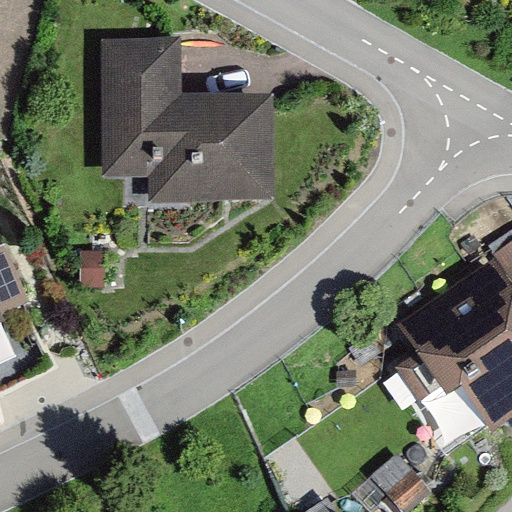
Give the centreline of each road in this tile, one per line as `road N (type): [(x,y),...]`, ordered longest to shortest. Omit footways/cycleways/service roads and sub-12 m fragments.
road 1 (residential): [(470,125),(442,171),(363,255),(278,326),(181,391),(0,484)]
road 2 (residential): [(293,0),(427,77),(470,125)]
